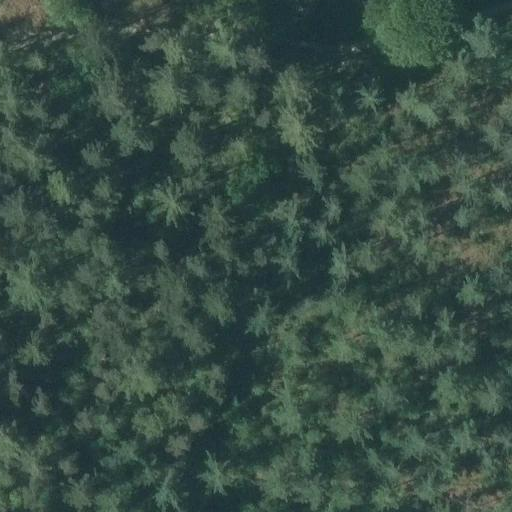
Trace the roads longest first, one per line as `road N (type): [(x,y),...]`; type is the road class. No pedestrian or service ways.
road 1 (track): [(152,511),(308,28)]
road 2 (track): [(308,28),(123,16),(0,37)]
